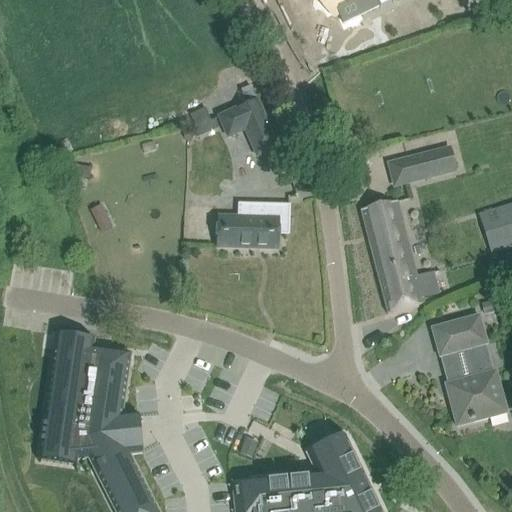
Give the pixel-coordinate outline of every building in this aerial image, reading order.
[(331,0),(344,25),(394,0),(331,0)] [(486,0),(493,13),(511,4),(511,3),(510,0),(486,0)] [(257,102),(219,118),(228,139),(246,131),(257,158),(278,149),(257,102)] [(198,139),(219,130),(215,121),(195,131),(198,139)] [(450,151),(408,161),(413,183),(455,172),(450,151)] [(416,275),(397,203),(361,213),(380,285),(416,275)] [(102,206),(90,212),(101,234),(113,229),(102,206)] [(508,229),(485,236),(491,256),(511,249),(511,206),(502,210),(508,229)] [(216,249),(279,251),(279,236),(288,236),(289,208),(262,207),(261,220),(217,219),(216,249)] [(416,275),(380,285),(388,315),(424,306),(416,275)] [(494,302),(482,306),(485,316),(497,312),(494,302)] [(446,387),(456,423),(456,424),(469,420),(470,423),(473,422),(473,424),(491,419),(488,410),(504,406),(495,373),(489,375),(481,347),(486,346),(479,318),(432,331),(440,358),(445,357),(453,385),(446,387)] [(0,381),(24,383),(26,327),(1,326),(0,343),(0,381)] [(88,459),(115,511),(157,511),(129,455),(135,455),(131,416),(122,417),(131,355),(95,350),(93,349),(94,341),(92,341),(92,342),(58,337),(59,336),(56,336),(38,462),(41,462),(41,461),(74,466),(74,467),(76,467),(77,460),(88,459)] [(379,511),(343,437),(308,454),(320,477),(235,486),(237,511),(379,511)] [(246,440),(240,455),(251,460),(257,445),(246,440)]
